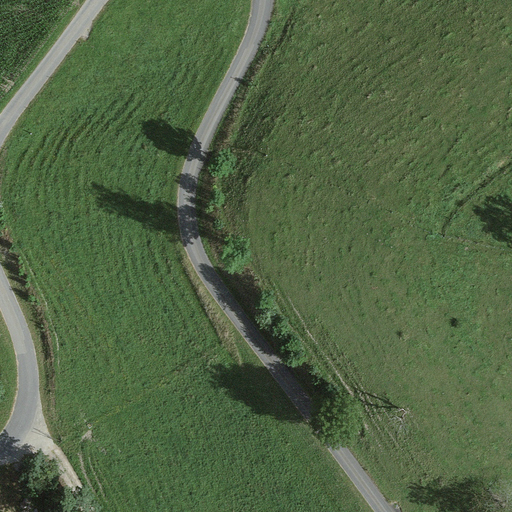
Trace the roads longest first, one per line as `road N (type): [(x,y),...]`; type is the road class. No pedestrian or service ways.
road 1 (unclassified): [(263,0),(195,158),(189,227),(214,285),(383,511)]
road 2 (unclassified): [(0,451),(20,425),(29,388),(0,282)]
road 3 (unclassified): [(0,132),(96,0)]
